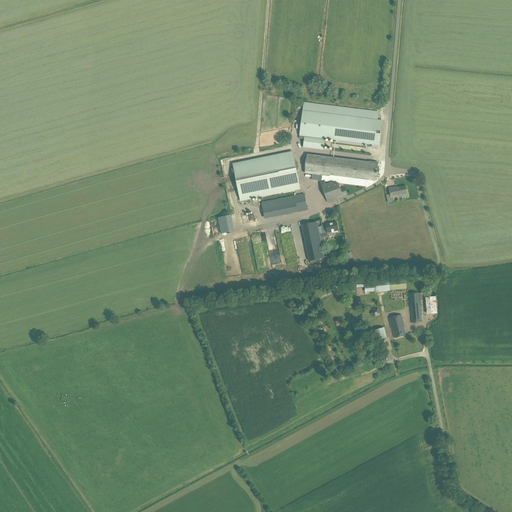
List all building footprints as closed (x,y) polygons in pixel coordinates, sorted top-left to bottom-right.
[(303,103),(303,111),(299,138),(304,139),(303,147),(323,150),(325,138),(334,140),(334,142),(367,147),(367,144),(372,145),(371,147),(378,148),(378,145),(379,145),(383,121),(376,120),(377,112),(303,103)] [(365,155),(371,156),(370,162),(369,163),(307,155),(305,173),(330,176),(330,175),(376,181),(378,163),(377,163),(379,150),(366,148),(365,155)] [(294,160),(292,152),(233,165),(240,201),(300,189),(296,171),(297,170),(297,168),(297,167),(297,165),(297,164),(296,162),(295,161),(294,160)] [(335,177),(331,176),(328,177),(319,180),(328,203),(347,196),(344,187),(340,189),(335,177)] [(394,188),(390,188),(392,198),(408,194),(406,186),(394,189),(394,188)] [(305,194),(295,196),(291,197),(261,203),(265,219),(308,210),(305,194)] [(218,218),(221,234),(234,231),(231,215),(218,218)] [(332,234),(332,233),(338,232),(338,231),(338,230),(337,223),(326,225),(326,226),(318,228),(317,223),(302,226),(310,262),(325,259),(320,234),(327,232),(328,236),(329,236),(331,236),(332,234)] [(288,263),(296,262),(289,229),(281,231),(288,263)] [(338,256),(339,261),(352,258),(351,253),(338,256)] [(406,289),(406,279),(389,280),(389,282),(390,291),(406,289)] [(377,283),(377,293),(390,292),(389,282),(377,283)] [(386,312),(402,310),(400,293),(382,296),(383,304),(385,304),(386,312)] [(410,307),(412,323),(422,322),(420,294),(409,295),(410,307)] [(426,298),(427,315),(438,314),(436,297),(426,298)] [(389,319),(395,339),(407,336),(404,327),(405,326),(402,316),(389,319)] [(382,329),(376,330),(380,349),(386,347),(382,329)]
